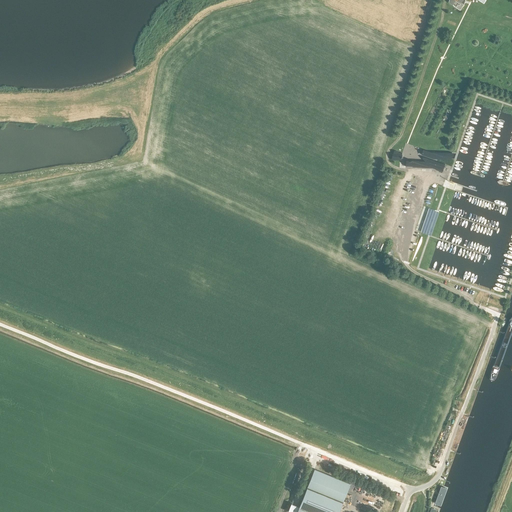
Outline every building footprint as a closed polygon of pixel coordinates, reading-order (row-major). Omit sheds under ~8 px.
[(460,10),(464,3),(462,2),(462,0),(450,0),(449,2),(453,5),(456,1),(459,3),(456,7),(460,10)] [(452,153),(430,152),(423,149),(421,154),(435,159),(436,158),(452,159),(452,153)] [(402,153),(394,150),(391,159),(402,160),(402,153)] [(406,166),(431,168),(443,171),(445,164),(422,156),(422,158),(425,161),(406,160),(406,166)] [(436,211),(429,208),(421,232),(428,234),(431,235),(439,211),(436,211)] [(315,469),(300,506),(313,511),(338,511),(350,484),(315,469)] [(447,488),(441,486),(435,503),(441,505),(447,488)]
